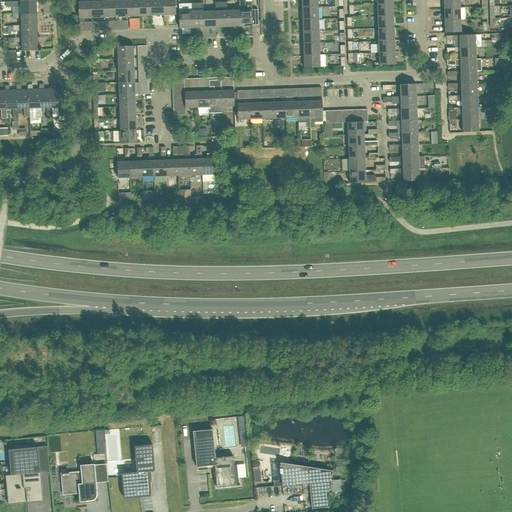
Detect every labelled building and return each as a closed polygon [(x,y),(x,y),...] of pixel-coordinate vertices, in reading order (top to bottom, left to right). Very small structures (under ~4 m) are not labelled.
[(127,1),(127,17),(139,17),(139,0),(127,1)] [(139,17),(151,16),(150,0),(144,0),(139,0),(139,17)] [(150,0),(151,16),(163,16),(162,0),(150,0)] [(162,0),(163,16),(176,15),(175,0),(162,0)] [(241,0),(239,0),(239,11),(240,27),(252,27),(252,25),(258,25),(258,10),(252,10),(251,2),(244,3),(243,0),(241,0)] [(443,0),(444,9),(460,8),(460,0),(443,0)] [(103,18),(115,17),(115,1),(103,2),(103,18)] [(115,17),(127,17),(127,1),(115,1),(115,17)] [(20,7),(21,14),(21,15),(37,14),(36,2),(20,3),(20,2),(6,2),(6,7),(20,7)] [(84,19),(91,18),(91,2),(79,2),(79,19),(80,32),(84,31),(84,23),(84,19)] [(91,18),(103,18),(103,2),(91,2),(91,18)] [(228,28),(227,11),(227,2),(215,3),(215,11),(216,28),(228,28)] [(191,5),(191,12),(192,29),(204,28),(203,12),(203,3),(191,4),(191,5)] [(179,28),(179,29),(192,29),(191,12),(191,5),(178,6),(179,28)] [(377,17),(393,17),(393,5),(376,5),(377,17)] [(302,20),(318,19),(318,7),(302,8),(302,20)] [(444,21),(461,20),(460,8),(444,9),(444,21)] [(204,28),(216,28),(215,11),(203,12),(204,28)] [(228,28),(240,27),(239,11),(227,11),(228,28)] [(37,26),(37,14),(21,15),(21,14),(12,14),(13,19),(21,19),(21,26),(21,27),(37,26)] [(377,29),(394,29),(393,17),(377,17),(377,29)] [(302,32),(319,31),(318,19),(302,20),(302,32)] [(461,20),(444,21),(445,33),(461,33),(461,20)] [(21,38),(21,39),(38,38),(37,26),(21,27),(21,26),(13,26),(13,31),(21,31),(21,38)] [(378,41),(394,41),(394,29),(377,29),(378,41)] [(303,44),(319,43),(319,31),(302,32),(303,44)] [(459,40),(459,48),(476,48),(475,35),(459,35),(459,36),(446,36),(446,41),(459,40)] [(38,38),(21,39),(21,38),(13,38),(14,43),(22,43),(22,51),(38,51),(38,38)] [(378,53),(395,53),(394,41),(378,41),(378,53)] [(303,56),(320,55),(319,43),(303,44),(303,56)] [(118,59),(134,59),(134,46),(117,47),(118,59)] [(460,60),(476,60),(476,48),(459,48),(460,60)] [(395,53),(378,53),(379,66),(395,65),(395,53)] [(360,63),(360,54),(348,54),(348,63),(360,63)] [(320,55),(303,56),(304,68),(320,68),(320,55)] [(118,71),(135,71),(134,59),(118,59),(118,71)] [(460,72),(476,72),(481,71),(481,59),(476,60),(460,60),(447,60),(447,66),(460,65),(460,72)] [(118,83),(135,83),(135,71),(118,71),(118,83)] [(460,84),(477,84),(476,72),(460,72),(460,84)] [(221,91),(221,78),(216,78),(216,85),(214,88),(214,91),(209,91),(209,108),(210,108),(210,113),(222,113),(221,107),(221,91)] [(119,95),(135,95),(135,83),(118,83),(119,95)] [(52,108),(58,108),(58,117),(64,116),(64,107),(63,107),(63,89),(55,89),(55,84),(50,84),(50,89),(51,89),(52,108)] [(400,97),(417,97),(416,84),(400,85),(400,97)] [(461,96),(477,96),(477,94),(483,94),(483,84),(477,85),(477,84),(460,84),(461,96)] [(40,89),(39,89),(32,90),(32,85),(27,85),(28,90),(29,109),(29,118),(30,124),(41,123),(41,117),(41,108),(40,108),(40,89)] [(51,89),(50,89),(44,89),(44,85),(39,85),(39,89),(40,89),(40,108),(41,108),(47,108),(47,117),(52,117),(52,108),(51,89)] [(17,90),(16,90),(10,90),(9,86),(5,86),(5,91),(6,110),(12,109),(13,118),(18,118),(18,109),(17,109),(17,90)] [(28,90),(21,90),(21,86),(16,86),(16,90),(17,90),(17,109),(18,109),(24,109),(24,118),(29,118),(29,109),(28,90)] [(305,101),(298,101),(297,102),(298,118),(298,123),(306,123),(306,128),(310,128),(309,101),(309,88),(304,88),(305,101)] [(285,102),(285,89),(280,89),(281,102),(273,102),(274,119),(286,118),(285,102)] [(298,118),(297,102),(297,89),(292,89),(293,102),(285,102),(286,118),(298,118)] [(221,107),(234,107),(233,90),(221,91),(221,107)] [(197,108),(209,108),(209,91),(197,92),(197,108)] [(185,109),(197,108),(197,92),(184,92),(185,97),(185,103),(185,109)] [(119,107),(136,107),(135,95),(119,95),(119,107)] [(448,101),(461,101),(461,108),(478,108),(477,96),(461,96),(448,96),(448,101)] [(400,109),(417,109),(417,97),(400,97),(383,98),(383,103),(392,103),(393,104),(400,104),(400,109)] [(309,101),(310,128),(314,127),(314,122),(322,122),(322,117),(322,101),(309,101)] [(262,119),(274,119),(273,102),(261,103),(262,119)] [(237,120),(250,120),(249,103),(237,104),(237,120)] [(250,120),(262,119),(261,103),(249,103),(250,120)] [(120,119),(136,119),(136,107),(119,107),(120,119)] [(462,120),(478,120),(478,108),(461,108),(462,120)] [(401,121),(417,121),(417,109),(400,109),(401,121)] [(120,132),(137,131),(136,119),(120,119),(120,132)] [(478,120),(462,120),(462,132),(478,132),(478,120)] [(401,133),(418,133),(417,121),(401,121),(388,122),(388,127),(396,126),(398,128),(401,128),(401,133)] [(348,135),(364,134),(364,122),(347,123),(348,135)] [(137,131),(120,132),(120,144),(137,143),(137,131)] [(402,145),(418,145),(418,133),(401,133),(388,134),(389,139),(396,138),(399,140),(402,140),(402,145)] [(365,146),(365,147),(378,147),(377,142),(365,142),(364,134),(348,135),(348,147),(365,146)] [(284,136),(275,136),(275,145),(284,145),(284,136)] [(402,157),(419,157),(418,145),(402,145),(402,157)] [(201,159),(202,159),(201,146),(196,147),(197,155),(195,155),(195,159),(190,160),(189,160),(190,176),(202,176),(201,159)] [(201,159),(202,176),(214,175),(214,159),(213,146),(208,146),(209,159),(202,159),(201,159)] [(365,158),(365,147),(365,146),(348,147),(349,159),(365,158)] [(166,177),(178,176),(177,160),(178,160),(177,147),(172,147),(173,160),(166,160),(165,160),(166,177)] [(190,176),(189,160),(190,160),(189,147),(184,147),(185,160),(178,160),(177,160),(178,176),(190,176)] [(129,162),(130,178),(142,178),(141,161),(142,161),(141,148),(136,149),(137,161),(130,162),(129,162)] [(142,178),(154,177),(153,161),(154,161),(153,148),(148,148),(149,161),(142,161),(141,161),(142,178)] [(154,161),(153,161),(154,177),(166,177),(165,160),(166,160),(165,148),(160,148),(161,161),(154,161)] [(129,162),(130,162),(129,149),(124,149),(125,162),(117,162),(117,179),(130,178),(129,162)] [(402,164),(403,169),(419,169),(424,168),(424,156),(419,157),(402,157),(389,158),(389,163),(398,162),(400,165),(401,164),(402,164)] [(349,171),(366,171),(365,158),(349,159),(349,171)] [(419,169),(403,169),(390,170),(390,174),(399,174),(401,178),(403,178),(403,182),(420,181),(419,169)] [(366,171),(349,171),(349,184),(366,183),(376,183),(385,182),(385,178),(377,178),(374,176),(366,176),(366,171)] [(229,421),(219,422),(220,433),(231,432),(229,421)] [(196,467),(214,466),(216,478),(215,478),(216,488),(240,486),(240,485),(239,485),(237,465),(234,465),(233,456),(223,457),(222,457),(216,458),(213,429),(193,431),(195,452),(196,467)] [(137,472),(121,474),(123,497),(149,495),(148,483),(151,482),(151,480),(151,471),(155,471),(153,445),(134,446),(137,472)] [(50,472),(48,446),(8,450),(10,466),(2,467),(3,479),(5,478),(8,504),(43,501),(41,472),(50,472)] [(309,483),(312,509),(327,507),(332,477),(333,471),(301,466),(280,463),(281,469),(280,469),(280,474),(281,474),(282,480),(273,481),(274,486),(259,488),(303,484),(309,483)] [(97,492),(95,464),(80,465),(81,472),(62,474),(63,485),(62,485),(63,492),(64,494),(74,493),(79,493),(80,502),(87,501),(86,501),(91,500),(92,500),(93,500),(94,499),(95,499),(95,498),(96,497),(96,496),(97,495),(97,494),(96,492),(97,492)]
